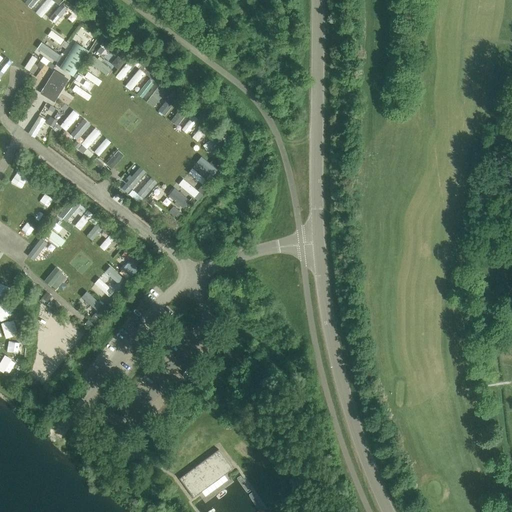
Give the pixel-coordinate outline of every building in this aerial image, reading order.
[(56,7),(60,1),(57,0),(45,0),(37,13),(53,23),(61,11),(56,7)] [(52,29),(48,35),(62,45),(66,40),(52,29)] [(37,48),(57,61),(62,54),(42,41),(37,48)] [(75,43),(60,68),(73,76),(89,51),(75,43)] [(30,71),(38,57),(32,54),(25,68),(30,71)] [(0,78),(14,61),(6,55),(0,63),(0,78)] [(133,63),(138,66),(140,63),(129,57),(118,76),(124,79),(133,63)] [(127,84),(133,89),(146,73),(139,68),(127,84)] [(99,85),(103,79),(88,70),(85,76),(99,85)] [(52,75),(42,92),(51,98),(53,95),(56,97),(67,80),(57,74),(55,77),(52,75)] [(148,78),(139,94),(145,97),(153,81),(148,78)] [(89,100),(92,94),(76,84),(73,90),(89,100)] [(154,106),(166,91),(159,85),(147,101),(154,106)] [(165,115),(177,99),(170,94),(159,110),(165,115)] [(180,108),(171,120),(178,125),(187,113),(180,108)] [(67,111),(61,120),(70,125),(75,116),(67,111)] [(193,114),(183,129),(189,132),(198,117),(193,114)] [(84,119),(75,133),(80,136),(90,122),(84,119)] [(82,143),(88,148),(101,131),(95,127),(82,143)] [(198,140),(206,131),(200,127),(193,136),(198,140)] [(216,136),(203,144),(208,152),(221,144),(216,136)] [(95,151),(100,155),(111,141),(106,137),(95,151)] [(82,145),(78,150),(83,154),(86,149),(82,145)] [(118,148),(106,164),(113,169),(124,153),(118,148)] [(201,156),(197,161),(210,172),(214,167),(201,156)] [(203,182),(207,177),(192,168),(189,173),(203,182)] [(126,185),(131,190),(146,173),(141,169),(126,185)] [(198,200),(203,194),(184,177),(179,183),(198,200)] [(183,207),(190,198),(175,187),(168,195),(183,207)] [(72,197),(59,215),(67,221),(75,210),(82,215),(75,225),(81,229),(93,213),(72,197)] [(88,235),(93,240),(105,226),(99,221),(88,235)] [(60,247),(66,240),(52,228),(46,235),(60,247)] [(106,250),(115,236),(109,233),(101,247),(106,250)] [(42,237),(28,254),(34,259),(48,242),(42,237)] [(127,248),(122,254),(132,262),(137,256),(127,248)] [(110,263),(102,270),(108,277),(112,273),(120,282),(124,279),(110,263)] [(56,266),(45,279),(56,289),(67,275),(56,266)] [(110,296),(115,290),(99,277),(94,283),(110,296)] [(0,294),(6,296),(8,285),(0,283),(0,294)] [(87,290),(82,296),(100,313),(105,307),(87,290)] [(46,293),(43,298),(47,301),(51,297),(46,293)] [(0,312),(2,319),(12,316),(8,303),(0,305),(0,312)] [(4,322),(7,334),(18,332),(15,320),(4,322)] [(10,351),(21,352),(22,341),(11,340),(10,351)] [(218,449),(179,478),(193,498),(233,469),(218,449)]
